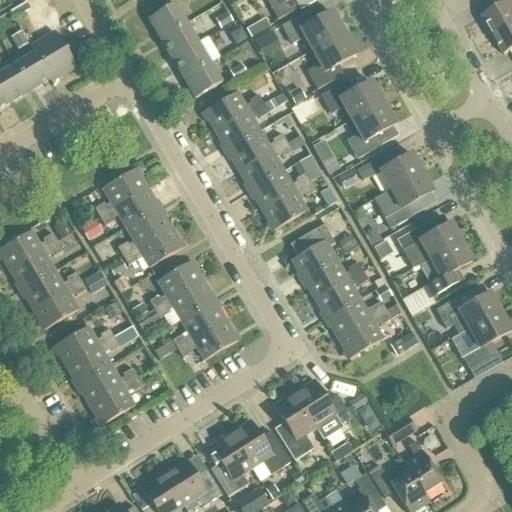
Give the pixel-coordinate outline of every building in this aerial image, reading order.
[(294,1),(294,0),(271,0),(266,3),(277,23),(299,11),(294,1)] [(511,27),(511,2),(482,19),(493,38),(511,27)] [(26,5),(9,15),(13,21),(30,11),(26,5)] [(149,22),(161,43),(187,27),(175,7),(149,22)] [(220,32),(232,25),(226,15),(214,22),(220,32)] [(303,17),(281,30),(291,48),(304,40),(312,54),(343,36),(331,15),(308,27),(303,17)] [(198,47),(187,27),(161,43),(173,62),(198,47)] [(511,53),(511,27),(493,38),(504,58),(511,53)] [(226,45),(237,38),(231,28),(220,34),(226,45)] [(245,32),(250,41),(258,37),(253,28),(245,32)] [(261,59),(280,49),(271,33),(253,43),(261,59)] [(17,52),(27,47),(20,34),(10,40),(17,52)] [(41,67),(66,53),(55,35),(31,50),(34,56),(41,67)] [(355,58),(343,36),(312,54),(319,68),(307,75),(317,93),(339,81),(333,71),(355,58)] [(210,67),(198,47),(173,62),(184,81),(210,67)] [(52,85),(76,70),(66,53),(41,67),(50,82),(52,85)] [(50,82),(41,67),(34,56),(14,68),(30,94),(50,82)] [(234,84),(246,76),(240,66),(228,74),(234,84)] [(222,87),(210,67),(184,81),(196,102),(222,87)] [(0,88),(10,106),(30,94),(14,68),(0,76),(0,88)] [(351,124),(382,106),(370,85),(348,97),(342,87),(320,99),(331,117),(343,110),(351,124)] [(0,111),(10,106),(0,88),(0,111)] [(272,102),(282,97),(278,89),(268,94),(272,102)] [(295,108),(305,103),(298,90),(288,96),(295,108)] [(203,115),(215,135),(263,107),(258,98),(248,104),(250,106),(245,109),(237,95),(203,115)] [(264,107),(269,115),(279,109),(274,101),(264,107)] [(313,115),(318,112),(313,104),(309,106),(313,115)] [(313,115),(309,106),(308,106),(297,112),(302,122),(314,116),(313,115)] [(394,128),(382,106),(351,124),(359,138),(346,145),(356,162),(378,150),(372,140),(394,128)] [(268,116),(263,107),(215,135),(227,155),(260,135),(252,122),(257,119),(259,121),(268,116)] [(289,144),(297,138),(292,130),(283,136),(289,144)] [(268,149),(260,135),(227,155),(238,175),(286,146),(281,137),(272,143),(273,146),(268,149)] [(292,155),(286,146),(238,175),(250,194),(283,174),(275,161),(280,158),(282,161),(292,155)] [(380,174),(390,193),(421,176),(411,156),(384,171),(379,161),(357,174),(363,184),(380,174)] [(99,220),(147,192),(135,172),(102,192),(110,205),(105,208),(103,206),(94,212),(99,220)] [(344,193),(358,185),(351,173),(337,181),(344,193)] [(261,214),(310,185),(304,176),(295,182),(296,185),(291,188),(283,174),(250,194),(261,214)] [(421,176),(390,193),(373,203),(390,232),(411,220),(406,210),(432,195),(421,176)] [(305,200),(315,194),(310,185),(261,214),(273,234),(307,214),(299,200),(304,197),(305,200)] [(125,231),(159,211),(147,192),(99,220),(104,229),(114,224),(112,221),(118,218),(125,231)] [(122,260),(171,231),(159,211),(125,231),(133,245),(128,248),(127,245),(117,251),(122,260)] [(60,243),(71,237),(64,224),(53,230),(60,243)] [(461,245),(450,226),(423,241),(418,231),(396,243),(412,272),(419,269),(461,245)] [(291,263),(303,284),(336,264),(328,251),(335,247),(323,228),(290,247),(297,260),(291,263)] [(149,271),(182,251),(171,231),(122,260),(127,269),(137,263),(136,260),(141,257),(149,271)] [(0,252),(0,258),(9,274),(57,245),(52,236),(42,242),(44,245),(39,248),(31,234),(0,252)] [(366,241),(371,249),(381,244),(376,235),(366,241)] [(343,256),(356,248),(350,238),(337,245),(343,256)] [(63,254),(57,245),(9,274),(21,294),(54,274),(46,260),(51,257),(53,260),(63,254)] [(471,264),(461,245),(419,269),(430,287),(423,291),(429,301),(462,283),(456,273),(471,264)] [(113,280),(125,273),(120,263),(107,270),(113,280)] [(83,284),(97,276),(90,264),(76,272),(83,284)] [(153,312),(202,285),(190,264),(157,284),(165,298),(160,301),(159,298),(149,304),(153,312)] [(314,303),(362,274),(357,266),(348,271),(349,274),(344,277),(336,264),(303,284),(314,303)] [(32,313),(81,285),(75,276),(66,281),(67,284),(62,287),(54,274),(21,294),(32,313)] [(368,283),(362,274),(314,303),(326,323),(359,303),(351,289),(356,286),(358,289),(368,283)] [(91,298),(107,288),(99,275),(97,276),(83,284),(91,298)] [(119,297),(129,290),(123,280),(112,286),(119,297)] [(76,299),(86,293),(81,285),(32,313),(44,333),(78,313),(69,300),(75,296),(76,299)] [(202,285),(153,312),(159,322),(169,316),(167,314),(172,311),(180,324),(214,304),(202,285)] [(380,305),(381,306),(391,300),(384,288),(374,294),(380,305)] [(417,291),(398,303),(406,318),(426,307),(417,291)] [(457,301),(435,313),(446,332),(453,328),(458,338),(500,315),(489,296),(462,311),(457,301)] [(337,342),(386,314),(381,306),(380,305),(371,311),(372,313),(367,316),(359,303),(326,323),(337,342)] [(177,352),(225,324),(214,304),(180,324),(188,337),(183,340),(181,338),(172,343),(177,352)] [(110,322),(120,317),(114,306),(104,312),(110,322)] [(135,322),(147,315),(142,306),(130,313),(135,322)] [(395,308),(386,314),(391,322),(400,316),(395,308)] [(381,328),(391,322),(386,314),(337,342),(349,362),(383,342),(374,329),(380,326),(381,328)] [(511,334),(500,315),(458,338),(469,357),(462,361),(468,371),(490,359),(484,349),(511,334)] [(141,333),(149,328),(143,319),(135,323),(141,333)] [(204,364),(237,344),(225,324),(177,352),(182,361),(192,355),(191,353),(196,350),(204,364)] [(54,350),(66,370),(114,341),(113,340),(109,332),(99,338),(101,340),(96,343),(87,330),(54,350)] [(114,341),(66,370),(77,389),(111,369),(103,356),(108,353),(110,356),(119,350),(137,339),(131,330),(113,340),(114,341)] [(399,342),(406,353),(417,346),(411,335),(399,342)] [(158,363),(169,357),(164,348),(153,354),(158,363)] [(119,383),(111,369),(77,389),(89,409),(137,380),(132,371),(122,377),(124,380),(119,383)] [(153,388),(161,383),(155,372),(147,377),(153,388)] [(133,395),(142,389),(137,380),(89,409),(101,429),(134,409),(126,395),(131,392),(133,395)] [(314,384),(293,397),(315,431),(322,443),(342,430),(341,428),(351,421),(337,398),(327,405),(314,384)] [(353,414),(369,404),(364,396),(348,406),(353,414)] [(305,437),(315,431),(293,397),(273,409),(284,426),(274,432),(293,464),(313,451),(305,437)] [(406,419),(382,434),(392,450),(416,435),(406,419)] [(250,424),(230,437),(252,471),(262,465),(270,478),(290,465),(270,434),(260,441),(250,424)] [(241,478),(252,471),(230,437),(209,450),(220,466),(210,473),(227,500),(247,487),(241,478)] [(402,466),(408,475),(422,498),(423,497),(441,486),(415,444),(407,449),(413,459),(402,466)] [(335,465),(352,454),(347,445),(330,456),(335,465)] [(201,510),(221,498),(206,473),(195,479),(186,465),(164,478),(183,509),(195,501),(201,510)] [(418,511),(428,506),(423,497),(422,498),(408,475),(390,486),(378,468),(367,475),(384,502),(395,495),(405,511),(418,511)] [(297,489),(305,484),(298,474),(291,479),(297,489)] [(379,511),(385,509),(364,477),(354,484),(359,492),(351,497),(358,506),(348,511),(379,511)] [(177,511),(183,509),(164,478),(142,492),(151,507),(143,511),(177,511)] [(272,504),(280,499),(272,487),(264,492),(272,504)] [(259,492),(237,505),(241,511),(257,511),(267,506),(259,492)] [(286,509),(295,504),(289,495),(280,500),(286,509)] [(346,511),(342,504),(331,511),(324,501),(318,505),(313,497),(301,505),(305,511),(346,511)]
